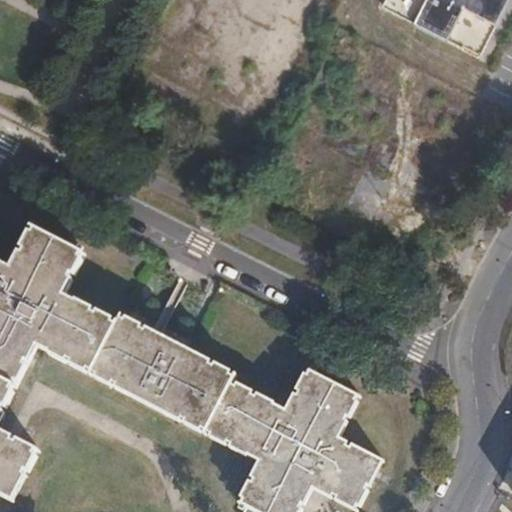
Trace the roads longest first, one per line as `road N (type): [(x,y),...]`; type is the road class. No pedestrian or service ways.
road 1 (residential): [(469,372),(0,138)]
road 2 (residential): [(450,511),(488,442),(469,372)]
